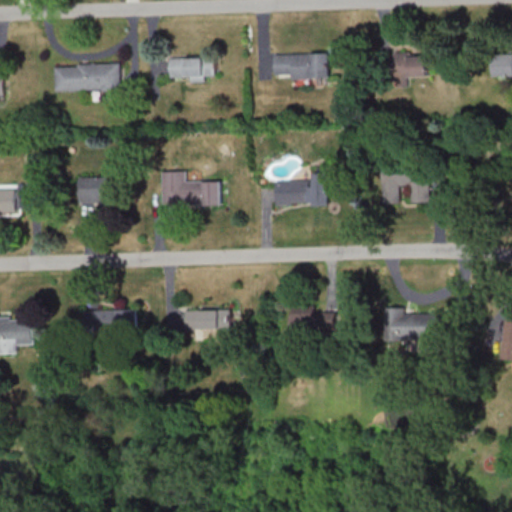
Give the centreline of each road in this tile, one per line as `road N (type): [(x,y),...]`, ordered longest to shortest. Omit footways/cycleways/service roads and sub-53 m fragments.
road 1 (residential): [(0,262),(469,250),(511,258)]
road 2 (residential): [(0,10),(367,0)]
